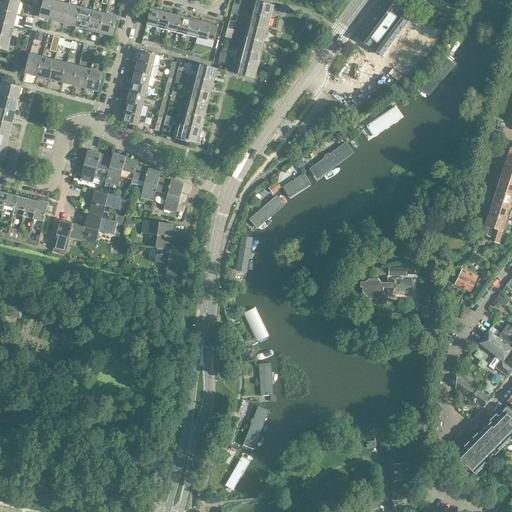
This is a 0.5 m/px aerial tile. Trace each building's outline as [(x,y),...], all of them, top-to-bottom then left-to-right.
[(19,2),(10,0),(0,0),(0,10),(16,14),(19,2)] [(43,0),(39,17),(52,20),(57,2),(50,0),(43,0)] [(273,5),(254,0),(251,13),(270,17),(273,5)] [(52,20),(64,24),(69,5),(57,2),(52,20)] [(64,24),(76,27),(81,8),(69,5),(64,24)] [(76,27),(88,30),(93,11),(81,8),(76,27)] [(150,9),(146,24),(157,27),(161,11),(150,9)] [(0,10),(0,22),(13,26),(16,14),(0,10)] [(88,30),(100,33),(105,14),(93,11),(88,30)] [(167,30),(171,14),(161,11),(157,27),(167,30)] [(251,13),(248,25),(267,29),(270,17),(251,13)] [(117,17),(105,14),(100,33),(112,36),(117,17)] [(176,32),(181,16),(171,14),(167,30),(176,32)] [(368,30),(363,38),(374,45),(376,42),(379,44),(380,43),(389,50),(385,55),(387,56),(390,59),(400,66),(408,56),(412,51),(423,36),(409,26),(411,23),(412,22),(402,15),(394,25),(404,32),(404,33),(391,24),(380,39),(368,30)] [(186,35),(191,19),(181,16),(176,32),(182,34),(181,38),(185,39),(186,35)] [(196,38),(201,22),(191,19),(186,35),(196,38)] [(0,22),(0,35),(10,38),(13,26),(0,22)] [(201,22),(196,38),(207,40),(207,39),(214,40),(217,27),(211,25),(211,24),(201,22)] [(264,41),(267,29),(248,25),(245,37),(264,41)] [(0,35),(0,49),(7,51),(10,38),(0,35)] [(245,37),(242,49),(260,53),(264,41),(245,37)] [(257,66),(260,53),(242,49),(242,50),(237,48),(234,60),(235,60),(257,66)] [(137,61),(153,65),(158,66),(160,56),(140,51),(137,61)] [(343,84),(363,57),(356,52),(336,79),(334,81),(341,86),(343,84)] [(25,72),(37,75),(42,57),(30,53),(25,72)] [(37,75),(49,78),(54,60),(42,57),(37,75)] [(448,57),(419,90),(428,98),(457,64),(448,57)] [(49,78),(61,81),(66,63),(54,60),(49,78)] [(232,72),(254,78),(257,66),(235,60),(232,72)] [(137,61),(135,71),(150,75),(153,65),(137,61)] [(370,66),(364,62),(349,81),(354,85),(370,66)] [(61,81),(73,85),(78,66),(66,63),(61,81)] [(197,64),(194,76),(213,81),(216,68),(197,64)] [(73,85),(85,88),(90,69),(78,66),(73,85)] [(90,69),(85,88),(98,91),(103,73),(90,69)] [(150,75),(135,71),(132,81),(148,85),(150,75)] [(213,81),(194,76),(191,88),(210,93),(213,81)] [(132,81),(129,91),(145,95),(148,85),(132,81)] [(2,82),(0,91),(0,94),(18,99),(21,87),(2,82)] [(191,88),(188,100),(207,105),(210,93),(191,88)] [(127,101),(143,105),(145,95),(129,91),(127,101)] [(18,99),(0,94),(0,107),(15,111),(18,99)] [(204,117),(207,105),(188,100),(185,112),(204,117)] [(127,101),(124,111),(140,115),(143,105),(127,101)] [(0,107),(0,120),(11,123),(15,111),(0,107)] [(361,131),(368,141),(403,117),(396,107),(361,131)] [(124,111),(121,122),(138,126),(140,115),(124,111)] [(185,112),(182,125),(201,129),(204,117),(185,112)] [(0,132),(8,135),(11,123),(0,120),(0,132)] [(201,129),(182,125),(179,137),(197,142),(201,129)] [(0,132),(0,145),(5,147),(8,135),(0,132)] [(318,181),(354,153),(346,142),(309,169),(318,181)] [(97,167),(108,170),(112,156),(88,150),(80,179),(93,183),(97,167)] [(134,173),(136,165),(137,159),(113,152),(112,156),(108,170),(105,182),(118,185),(122,170),(134,173)] [(153,201),(155,191),(159,178),(160,172),(136,165),(134,173),(132,179),(144,182),(140,198),(153,201)] [(500,178),(511,181),(511,168),(504,166),(500,178)] [(305,173),(284,186),(291,197),(312,184),(305,173)] [(183,184),(159,178),(155,191),(166,194),(163,209),(176,213),(183,184)] [(511,181),(500,178),(496,190),(511,194),(511,181)] [(87,214),(102,218),(105,206),(120,210),(123,197),(94,189),(87,214)] [(492,202),(510,207),(511,200),(511,194),(496,190),(492,202)] [(17,196),(7,194),(3,211),(13,214),(17,196)] [(258,229),(286,204),(278,195),(250,219),(258,229)] [(13,214),(23,216),(27,199),(17,196),(13,214)] [(23,216),(33,219),(37,202),(27,199),(23,216)] [(37,202),(33,219),(43,222),(48,204),(37,202)] [(492,202),(489,214),(506,219),(510,207),(492,202)] [(84,226),(82,238),(96,242),(99,230),(114,234),(117,221),(102,218),(87,214),(84,226)] [(485,226),(502,231),(506,219),(489,214),(485,226)] [(84,226),(60,220),(53,249),(65,252),(69,237),(81,240),(82,238),(84,226)] [(173,223),(143,220),(141,232),(157,234),(156,247),(157,247),(169,248),(173,223)] [(502,231),(485,226),(483,235),(490,237),(489,240),(499,243),(502,231)] [(243,236),(237,271),(248,273),(254,238),(243,236)] [(169,248),(157,247),(155,261),(167,263),(165,278),(177,280),(181,250),(169,248)] [(363,284),(362,292),(368,298),(376,298),(382,293),(382,287),(391,288),(390,293),(412,293),(413,278),(399,277),(399,275),(406,275),(406,268),(389,267),(389,275),(396,275),(396,277),(391,277),(391,282),(380,282),(377,279),(369,278),(363,284)] [(471,292),(478,276),(462,268),(455,284),(471,292)] [(499,301),(502,304),(505,306),(509,301),(503,296),(499,301)] [(21,318),(24,310),(24,308),(9,303),(9,304),(6,303),(5,308),(7,309),(6,313),(21,318)] [(256,308),(244,314),(258,343),(270,337),(256,308)] [(500,330),(506,323),(500,319),(495,325),(500,330)] [(511,327),(508,324),(498,338),(509,346),(511,341),(511,327)] [(498,338),(488,331),(479,344),(501,361),(503,362),(511,350),(511,347),(509,346),(498,338)] [(511,341),(509,346),(511,347),(511,350),(503,362),(501,361),(495,368),(507,376),(511,369),(511,341)] [(273,394),(271,362),(259,363),(261,395),(273,394)] [(456,381),(455,397),(461,398),(464,393),(466,394),(464,397),(468,401),(470,404),(474,407),(475,406),(478,403),(484,407),(491,399),(470,385),(473,379),(457,369),(456,381)] [(464,463),(466,465),(475,474),(511,437),(511,410),(506,406),(498,416),(495,413),(453,456),(462,465),(464,463)] [(253,453),(269,411),(258,407),(242,449),(253,453)] [(234,490),(250,460),(241,456),(225,485),(234,490)] [(408,471),(408,469),(410,469),(410,462),(393,464),(395,479),(396,479),(397,484),(399,485),(399,484),(402,486),(403,484),(405,483),(405,481),(406,480),(407,478),(407,476),(408,474),(408,473),(408,471)] [(353,490),(345,473),(306,492),(314,508),(353,490)]
